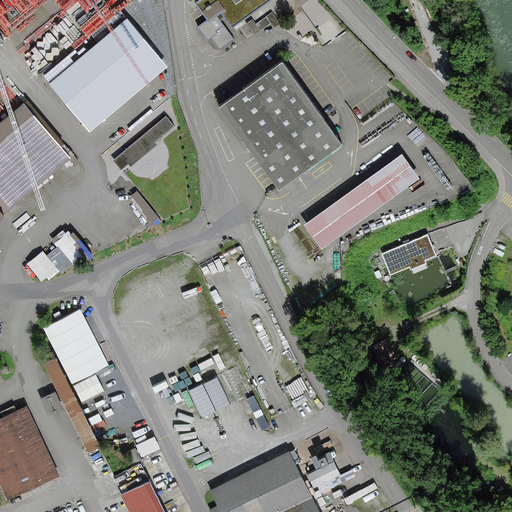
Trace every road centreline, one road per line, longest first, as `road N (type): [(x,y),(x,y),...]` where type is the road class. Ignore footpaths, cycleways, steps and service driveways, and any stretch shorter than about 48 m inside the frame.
road 1 (tertiary): [(511,167),(349,0)]
road 2 (residential): [(511,200),(484,246),(473,291),(478,329),(511,386)]
